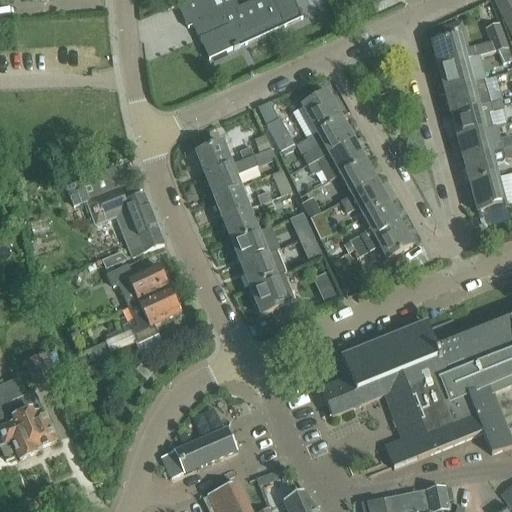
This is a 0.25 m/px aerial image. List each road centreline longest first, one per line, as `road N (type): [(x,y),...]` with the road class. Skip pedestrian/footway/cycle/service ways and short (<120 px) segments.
road 1 (residential): [(392,28),(459,237),(447,250),(433,252),(330,63)]
road 2 (residential): [(241,360),(511,263)]
road 3 (residential): [(241,360),(142,138)]
road 4 (residential): [(142,138),(330,63)]
road 5 (residential): [(125,511),(181,392),(241,360)]
road 6 (residential): [(511,467),(326,501)]
road 7 (residential): [(326,501),(241,360)]
road 8 (residential): [(142,138),(123,0)]
